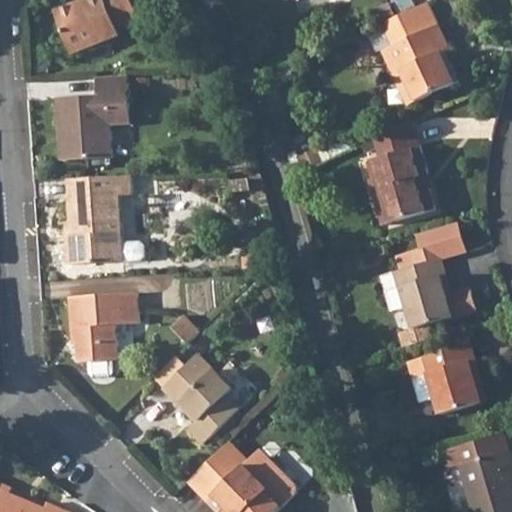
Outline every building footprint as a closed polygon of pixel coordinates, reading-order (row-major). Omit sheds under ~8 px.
[(138,11),(133,0),(87,0),(57,12),(74,54),(121,35),(120,30),(142,22),(138,11)] [(151,6),(148,0),(133,0),(138,11),(151,6)] [(440,25),(430,3),(400,17),(383,25),(393,47),(440,25)] [(451,49),(440,25),(393,47),(403,69),(397,72),(413,104),(461,82),(452,63),(449,65),(443,53),(451,49)] [(403,69),(393,47),(384,51),(394,73),(397,72),(403,69)] [(112,125),(133,124),(130,75),(98,78),(99,96),(58,99),(60,134),(65,134),(67,161),(114,158),(112,125)] [(385,198),(377,200),(384,225),(437,210),(430,187),(426,188),(423,177),(430,175),(414,120),(381,136),(388,157),(382,158),(370,162),(375,181),(379,180),(385,198)] [(381,136),(375,139),(382,158),(388,157),(381,136)] [(121,196),(135,195),(134,175),(77,179),(77,196),(70,197),(71,223),(77,223),(77,236),(67,236),(69,265),(142,260),(146,256),(145,246),(141,243),(124,244),(121,196)] [(77,196),(77,179),(69,179),(70,197),(77,196)] [(379,180),(375,181),(372,182),(377,200),(385,198),(379,180)] [(77,223),(71,223),(67,224),(67,236),(77,236),(77,223)] [(265,254),(244,255),(245,268),(266,267),(265,254)] [(447,275),(442,259),(402,271),(406,286),(404,287),(416,329),(454,318),(442,277),(447,275)] [(387,275),(391,290),(404,287),(406,286),(402,271),(387,275)] [(454,318),(459,317),(447,275),(442,277),(454,318)] [(141,324),(139,293),(72,297),(74,338),(78,337),(80,363),(90,362),(115,361),(120,361),(117,325),(141,324)] [(435,326),(404,333),(407,345),(437,338),(435,326)] [(443,415),(484,403),(467,346),(410,362),(415,379),(431,374),(443,415)] [(228,396),(235,390),(200,354),(188,367),(166,387),(198,422),(191,430),(205,444),(241,410),(228,396)] [(166,387),(188,367),(178,356),(156,377),(166,387)] [(115,361),(90,362),(91,374),(95,378),(112,377),(116,373),(115,361)] [(295,402),(311,387),(299,375),(284,390),(295,402)] [(474,511),(511,511),(511,478),(508,466),(511,464),(511,457),(505,432),(447,449),(452,466),(461,464),(474,511)] [(261,473),(250,461),(232,442),(192,482),(221,511),(227,507),(232,511),(278,511),(283,508),(298,493),(298,487),(274,461),(261,473)] [(263,449),(250,461),(261,473),(274,461),(263,449)] [(65,511),(66,510),(49,503),(47,509),(0,488),(0,511),(65,511)]
